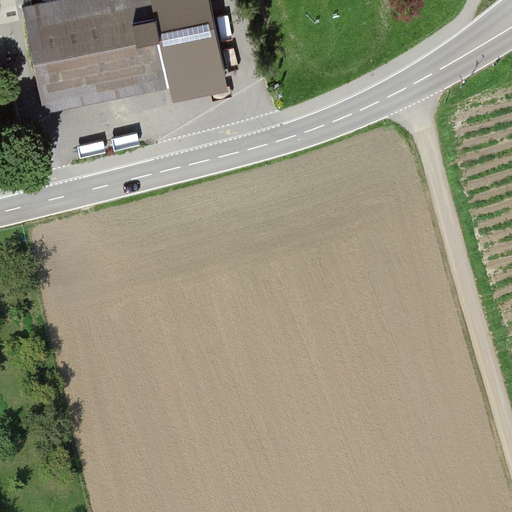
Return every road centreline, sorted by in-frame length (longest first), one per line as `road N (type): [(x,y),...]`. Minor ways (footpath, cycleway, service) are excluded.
road 1 (tertiary): [(0,213),(270,146),(405,87),(511,20)]
road 2 (track): [(405,87),(511,449)]
road 3 (track): [(13,0),(35,105),(54,138),(67,197)]
road 4 (track): [(270,146),(229,0)]
